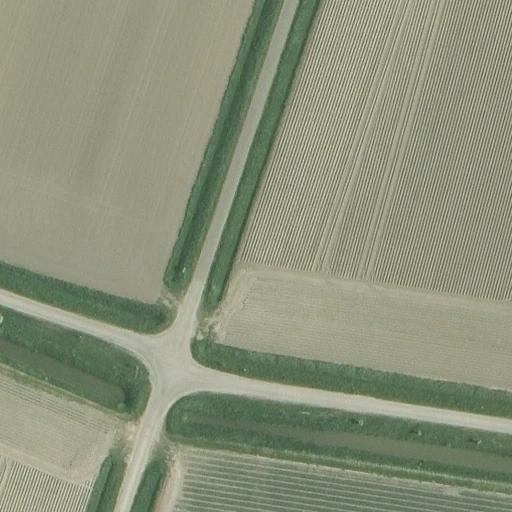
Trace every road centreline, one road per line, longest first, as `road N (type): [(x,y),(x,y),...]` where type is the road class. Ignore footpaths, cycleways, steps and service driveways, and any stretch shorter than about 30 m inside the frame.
road 1 (unclassified): [(173,364),(292,0)]
road 2 (unclassified): [(511,428),(212,383),(173,364)]
road 3 (unclassified): [(173,364),(143,345),(0,294)]
road 4 (unclassified): [(123,511),(173,364)]
